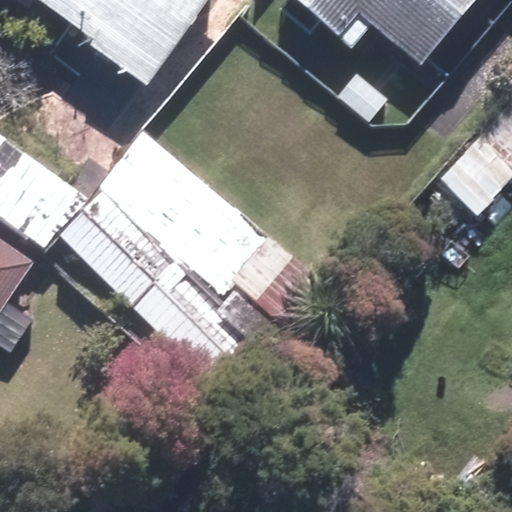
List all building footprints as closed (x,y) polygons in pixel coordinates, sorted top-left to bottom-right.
[(0,0),(0,5),(137,101),(208,0),(0,0)] [(262,0),(337,64),(361,36),(410,78),(477,0),(262,0)] [(391,101),(355,70),(328,100),(364,132),(391,101)] [(511,96),(442,177),(479,214),(511,177),(511,96)] [(88,199),(0,132),(0,213),(45,246),(88,199)] [(156,140),(55,243),(219,404),(320,301),(156,140)] [(0,346),(12,354),(36,320),(9,302),(37,261),(0,236),(0,346)]
